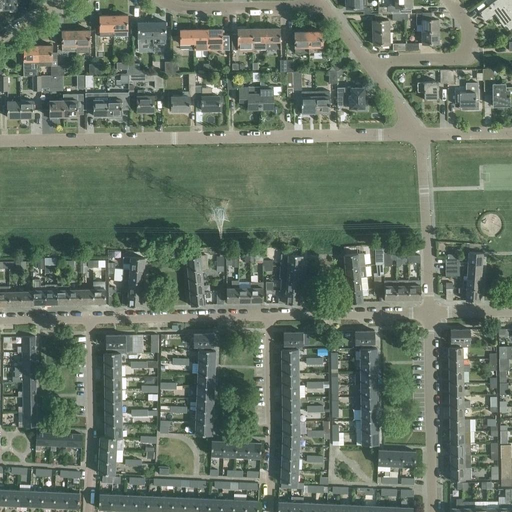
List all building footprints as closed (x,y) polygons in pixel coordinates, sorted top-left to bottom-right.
[(2,0),(2,10),(10,10),(10,11),(15,11),(15,10),(17,10),(17,0),(2,0)] [(345,0),(346,8),(354,8),(354,12),(363,12),(363,14),(370,14),(370,7),(367,8),(366,0),(345,0)] [(411,7),(411,0),(395,0),(396,4),(391,4),(388,7),(379,7),(379,13),(392,13),(392,11),(399,11),(399,7),(411,7)] [(485,19),(498,10),(500,13),(496,15),(505,27),(507,25),(511,30),(511,29),(511,0),(496,0),(480,13),(485,19)] [(422,31),(438,31),(438,19),(432,19),(432,12),(418,13),(416,13),(416,24),(422,24),(422,31)] [(100,36),(114,36),(113,15),(99,15),(100,36)] [(128,36),(128,30),(127,15),(113,15),(114,36),(128,36)] [(373,33),(389,32),(388,20),(373,20),(373,33)] [(146,38),(152,37),(152,22),(138,22),(138,38),(138,44),(146,44),(146,38)] [(152,22),(152,37),(152,43),(166,43),(166,22),(152,22)] [(231,34),(232,50),(238,49),(238,50),(252,49),(252,28),(238,29),(238,34),(231,34)] [(252,49),(266,49),(266,28),(252,28),(252,49)] [(280,28),(266,28),(266,49),(280,49),(280,28)] [(180,49),(194,48),(194,29),(180,30),(180,49)] [(208,48),(208,29),(194,29),(194,48),(208,48)] [(208,29),(208,48),(222,48),(222,50),(229,50),(229,34),(228,34),(228,35),(222,35),(222,29),(208,29)] [(62,51),(76,51),(76,30),(62,30),(62,51)] [(90,30),(76,30),(76,51),(76,52),(90,52),(90,51),(90,30)] [(308,46),(308,31),(294,32),(295,52),(309,51),(308,46)] [(308,46),(309,51),(323,51),(322,31),(308,31),(308,46)] [(438,31),(422,31),(422,43),(438,43),(438,31)] [(389,32),(373,33),(373,44),(389,44),(389,32)] [(24,61),(23,61),(23,76),(33,76),(38,75),(38,66),(38,63),(38,61),(38,45),(24,45),(24,61)] [(52,45),(38,45),(38,61),(38,63),(38,66),(51,66),(51,75),(58,75),(58,65),(57,56),(57,52),(52,52),(52,45)] [(337,71),(343,66),(346,64),(342,59),(333,66),(337,71)] [(343,66),(337,71),(337,77),(346,70),(343,66)] [(494,80),(494,69),(483,69),(483,80),(494,80)] [(293,72),(293,84),(293,90),(301,90),(301,83),(301,71),(293,72)] [(337,83),(337,77),(337,71),(329,71),(329,83),(337,83)] [(195,73),(189,73),(189,96),(171,96),(172,110),(190,110),(189,98),(195,98),(195,85),(195,73)] [(140,74),(133,74),(129,74),(129,81),(154,80),(155,88),(163,88),(163,74),(154,74),(152,74),(140,74)] [(38,75),(33,76),(33,91),(41,90),(41,87),(41,75),(38,75)] [(51,75),(41,75),(41,87),(49,87),(63,87),(62,75),(58,75),(51,75)] [(85,75),(77,75),(77,87),(85,87),(85,75)] [(89,75),(85,75),(85,87),(93,87),(93,75),(89,75)] [(424,100),(438,99),(438,81),(423,81),(424,82),(418,82),(418,91),(424,91),(424,100)] [(266,82),(260,82),(260,87),(260,109),(273,109),(273,94),(280,94),(280,86),(266,87),(266,82)] [(459,106),(466,106),(466,110),(479,110),(479,101),(475,101),(475,99),(478,99),(478,83),(466,83),(467,92),(459,92),(455,92),(455,103),(459,103),(459,106)] [(511,87),(505,88),(505,83),(493,83),(493,105),(511,105),(511,87)] [(202,85),(195,85),(195,98),(201,98),(202,110),(220,110),(219,96),(209,96),(209,92),(202,92),(202,85)] [(248,109),(260,109),(260,87),(239,87),(239,101),(248,101),(248,109)] [(367,100),(364,100),(364,88),(349,88),(345,88),(345,91),(338,91),(338,105),(346,105),(346,103),(349,103),(349,108),(355,108),(356,108),(356,111),(367,110),(367,100)] [(138,96),(137,96),(137,111),(146,111),(146,113),(152,113),(152,111),(154,111),(153,96),(145,96),(144,90),(137,90),(138,96)] [(329,90),(315,91),(315,96),(316,112),(330,112),(329,95),(329,90)] [(315,91),(301,91),(301,96),(302,112),(302,114),(309,114),(309,112),(316,112),(315,96),(315,91)] [(94,116),(108,115),(107,92),(85,92),(86,110),(93,110),(94,116)] [(107,92),(108,115),(114,115),(114,118),(121,118),(121,115),(122,115),(122,109),(129,109),(129,95),(129,92),(107,92)] [(77,94),(63,94),(63,100),(64,116),(78,116),(78,114),(83,114),(83,94),(77,94)] [(63,100),(49,100),(50,116),(50,119),(57,119),(57,116),(64,116),(63,100)] [(8,117),(21,117),(20,101),(7,101),(8,117)] [(33,101),(20,101),(21,117),(34,117),(33,101)] [(375,244),(375,253),(384,253),(384,244),(375,244)] [(469,251),(468,264),(482,265),(482,252),(469,251)] [(408,255),(408,252),(396,253),(396,259),(402,259),(402,261),(408,261),(408,255)] [(364,253),(344,254),(345,267),(359,265),(365,265),(364,253)] [(396,253),(384,253),(384,260),(384,265),(384,266),(392,266),(392,259),(396,259),(396,253)] [(281,254),(280,266),(301,267),(302,255),(281,254)] [(187,268),(201,267),(207,266),(206,255),(186,257),(187,268)] [(144,270),(144,258),(131,257),(123,257),(123,263),(130,263),(130,269),(144,270)] [(481,277),(482,265),(468,264),(467,276),(481,277)] [(359,265),(345,267),(346,279),(366,277),(365,265),(359,265)] [(300,279),(301,267),(280,266),(280,278),(282,278),(300,279)] [(187,268),(189,280),(202,278),(201,267),(187,268)] [(123,269),(122,281),(124,281),(143,282),(144,270),(130,269),(123,269)] [(463,280),(463,288),(466,288),(480,289),(481,277),(467,276),(467,280),(463,280)] [(346,279),(348,291),(361,289),(367,288),(366,277),(346,279)] [(189,280),(190,292),(203,290),(202,278),(189,280)] [(282,278),(281,290),(300,291),(300,279),(282,278)] [(33,279),(33,285),(33,291),(33,305),(34,305),(34,304),(45,304),(45,285),(40,285),(40,279),(33,279)] [(226,288),(227,302),(239,301),(239,288),(239,280),(232,281),(232,288),(226,288)] [(384,280),(384,299),(397,299),(396,280),(384,280)] [(397,299),(409,299),(408,280),(396,280),(397,299)] [(409,299),(421,299),(421,280),(408,280),(409,299)] [(93,281),(93,289),(94,303),(106,303),(105,281),(93,281)] [(142,294),(143,282),(124,281),(123,293),(125,293),(142,294)] [(251,287),(239,288),(239,301),(251,301),(251,282),(250,282),(251,287)] [(263,282),(251,282),(251,301),(263,301),(263,282)] [(45,284),(45,285),(45,304),(57,303),(57,286),(57,284),(45,284)] [(9,291),(9,286),(0,285),(0,305),(9,305),(9,291)] [(69,303),(69,289),(69,286),(57,286),(57,303),(69,303)] [(367,288),(361,289),(348,291),(349,303),(363,302),(362,296),(368,295),(368,288),(367,288)] [(479,301),(480,289),(466,288),(463,288),(458,288),(458,293),(466,293),(465,300),(479,301)] [(81,289),(69,289),(69,303),(81,303),(81,289)] [(93,289),(81,289),(81,303),(94,303),(93,289)] [(209,290),(203,290),(190,292),(191,305),(205,304),(204,298),(210,297),(209,290)] [(299,304),(300,291),(281,290),(280,303),(285,303),(299,304)] [(21,291),(9,291),(9,305),(21,305),(21,291)] [(33,305),(33,291),(21,291),(21,305),(33,305)] [(141,306),(142,294),(125,293),(123,293),(122,305),(127,305),(141,306)] [(451,347),(462,347),(470,346),(470,329),(450,329),(451,347)] [(355,331),(355,343),(364,343),(364,348),(374,348),(374,343),(375,343),(374,330),(355,331)] [(303,332),(283,332),(283,345),(284,345),(284,349),(294,349),(294,344),(303,344),(303,332)] [(213,346),(213,333),(194,333),(194,346),(201,346),(201,350),(212,350),(213,346)] [(132,335),(106,335),(106,347),(107,347),(107,353),(120,353),(133,353),(132,352),(132,335)] [(22,351),(35,351),(35,336),(22,336),(22,346),(17,346),(17,351),(22,351)] [(507,346),(499,346),(499,358),(506,358),(508,358),(507,346)] [(463,359),(462,347),(451,347),(449,347),(449,359),(463,359)] [(298,348),(294,349),(284,349),(281,349),(282,361),(298,361),(298,348)] [(377,360),(377,348),(374,348),(364,348),(360,348),(360,360),(377,360)] [(199,350),(198,362),(215,363),(215,350),(212,350),(201,350),(199,350)] [(23,366),(35,366),(35,351),(22,351),(23,361),(17,361),(18,366),(23,366)] [(120,365),(120,353),(107,353),(104,353),(104,365),(120,365)] [(449,371),(463,371),(468,371),(468,365),(463,365),(463,359),(449,359),(449,371)] [(377,360),(360,360),(360,372),(377,372),(377,360)] [(298,373),(298,361),(282,361),(282,373),(298,373)] [(198,374),(214,375),(215,363),(198,362),(198,374)] [(120,377),(120,365),(104,365),(104,377),(120,377)] [(23,381),(36,381),(35,366),(23,366),(23,376),(18,376),(18,381),(23,381)] [(449,383),(463,383),(463,371),(449,371),(449,383)] [(355,384),(361,384),(377,384),(377,372),(360,372),(354,372),(355,384)] [(299,385),(298,373),(282,373),(282,385),(299,385)] [(198,374),(197,386),(214,387),(214,375),(198,374)] [(121,389),(120,377),(104,377),(105,389),(121,389)] [(23,396),(36,396),(36,381),(23,381),(23,391),(18,391),(18,396),(23,396)] [(506,382),(499,382),(499,387),(500,394),(506,394),(508,394),(508,382),(506,382)] [(449,395),(463,395),(468,395),(468,389),(463,389),(463,383),(449,383),(449,395)] [(377,384),(361,384),(361,396),(377,396),(377,384)] [(282,385),(282,397),(299,397),(299,385),(282,385)] [(197,398),(213,399),(214,387),(197,386),(197,398)] [(121,401),(121,389),(105,389),(105,401),(121,401)] [(463,395),(449,395),(449,407),(463,407),(468,407),(468,401),(463,401),(463,395)] [(18,411),(23,411),(36,411),(36,396),(23,396),(23,406),(18,406),(18,411)] [(361,396),(354,396),(355,408),(361,408),(378,408),(377,396),(361,396)] [(299,409),(299,397),(282,397),(282,409),(299,409)] [(190,401),(190,410),(196,410),(213,411),(213,399),(197,398),(197,402),(190,401)] [(121,401),(105,401),(105,413),(121,413),(121,401)] [(449,407),(450,419),(463,419),(463,407),(449,407)] [(378,408),(361,408),(361,420),(378,420),(378,408)] [(282,409),(283,421),(299,421),(299,409),(282,409)] [(196,410),(196,422),(212,422),(213,411),(196,410)] [(19,427),(36,426),(36,411),(23,411),(18,411),(18,421),(19,427)] [(121,425),(121,413),(105,413),(105,425),(121,425)] [(450,419),(450,431),(470,431),(470,419),(463,419),(450,419)] [(361,420),(361,432),(378,432),(378,420),(361,420)] [(299,434),(299,421),(283,421),(283,433),(283,434),(299,434)] [(195,434),(212,435),(212,422),(196,422),(195,434)] [(121,425),(105,425),(105,437),(116,437),(121,438),(121,425)] [(450,443),(470,443),(470,431),(450,431),(450,443)] [(51,445),(52,432),(36,432),(35,449),(41,450),(41,445),(51,445)] [(56,450),(56,445),(66,446),(66,433),(52,432),(51,445),(51,450),(56,450)] [(378,432),(361,432),(362,444),(378,444),(378,432)] [(71,446),(81,447),(82,434),(66,433),(66,446),(66,451),(71,451),(71,446)] [(283,434),(282,445),(299,446),(299,434),(283,434)] [(116,450),(116,437),(105,437),(100,436),(99,449),(116,450)] [(211,455),(223,456),(224,441),(211,440),(211,455)] [(236,441),(224,441),(223,456),(235,456),(236,441)] [(235,456),(248,457),(248,442),(236,441),(235,456)] [(261,442),(248,442),(248,457),(260,457),(261,442)] [(450,455),(464,455),(470,455),(470,443),(450,443),(450,455)] [(298,458),(299,446),(282,445),(282,457),(298,458)] [(115,461),(116,450),(99,449),(99,461),(115,461)] [(378,464),(390,465),(391,450),(378,449),(378,464)] [(390,465),(402,466),(403,451),(391,450),(390,465)] [(415,466),(415,451),(403,451),(402,466),(415,466)] [(450,455),(450,467),(470,467),(470,455),(464,455),(450,455)] [(282,457),(281,469),(298,470),(298,458),(282,457)] [(115,474),(115,461),(99,461),(98,473),(103,473),(113,474),(115,474)] [(471,479),(470,467),(450,467),(451,479),(471,479)] [(297,482),(298,470),(281,469),(281,481),(282,481),(290,482),(297,482)] [(112,483),(112,476),(113,474),(103,473),(102,482),(112,483)] [(18,490),(6,489),(5,504),(17,505),(18,490)] [(498,503),(498,511),(510,511),(510,495),(510,489),(505,489),(505,503),(498,503)] [(29,505),(30,490),(18,490),(17,505),(29,505)] [(42,491),(30,490),(29,505),(42,506),(42,491)] [(55,491),(42,491),(42,506),(54,506),(55,491)] [(66,507),(67,492),(55,491),(54,506),(66,507)] [(79,493),(67,492),(66,507),(79,507),(79,493)] [(111,509),(112,494),(99,493),(98,508),(111,509)] [(234,499),(232,511),(245,511),(246,500),(246,494),(234,493),(234,499)] [(123,509),(124,494),(112,494),(111,509),(123,509)] [(136,495),(124,494),(123,509),(135,510),(136,495)] [(148,511),(148,496),(136,495),(135,510),(148,511)] [(160,511),(160,496),(148,496),(148,511),(160,511)] [(172,511),(173,497),(160,496),(160,511),(172,511)] [(291,502),(290,511),(302,511),(303,502),(303,497),(291,496),(291,502)] [(180,511),(184,511),(185,497),(173,497),(172,511),(180,511)] [(196,511),(197,498),(185,497),(184,511),(196,511)] [(208,511),(209,498),(197,498),(196,511),(208,511)] [(220,511),(221,499),(209,498),(208,511),(220,511)] [(232,511),(234,499),(221,499),(220,511),(232,511)] [(462,499),(456,499),(456,508),(450,508),(450,511),(462,511),(462,501),(462,499)] [(257,511),(258,500),(246,500),(245,511),(257,511)] [(290,511),(291,502),(278,501),(277,511),(290,511)] [(474,511),(474,501),(462,501),(462,511),(474,511)] [(486,501),(474,501),(474,511),(486,511),(486,507),(486,501)] [(486,511),(498,511),(498,503),(498,501),(486,501),(486,507),(486,511)] [(314,511),(315,503),(303,502),(302,511),(314,511)] [(326,511),(327,503),(315,503),(314,511),(326,511)] [(339,511),(339,504),(327,503),(326,511),(339,511)]
